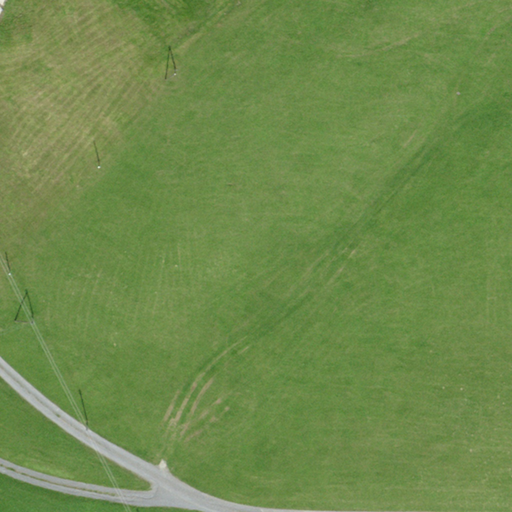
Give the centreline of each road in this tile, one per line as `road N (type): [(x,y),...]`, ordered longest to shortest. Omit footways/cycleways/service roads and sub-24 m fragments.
road 1 (track): [(240,511),(180,493),(110,454),(0,367)]
road 2 (track): [(180,493),(147,499),(71,488),(0,466)]
